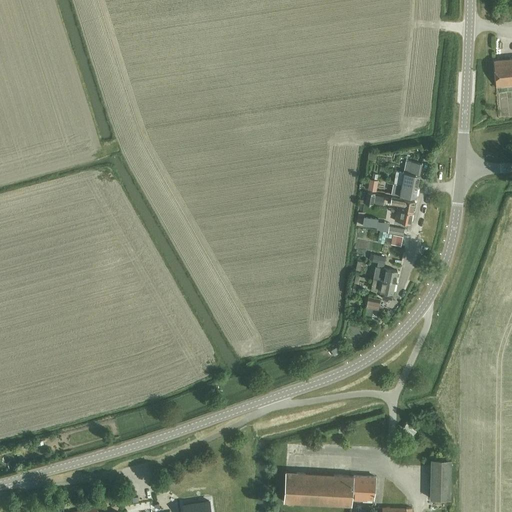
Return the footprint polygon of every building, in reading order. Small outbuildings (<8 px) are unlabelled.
[(511,58),(495,60),(494,60),(496,87),(511,85),(511,58)] [(396,171),(394,182),(417,187),(419,175),(420,169),(421,163),(411,161),(408,173),(396,171)] [(375,191),(377,181),(369,179),(367,190),(375,191)] [(392,194),(399,195),(415,198),(417,187),(394,182),(393,189),(392,194)] [(372,205),(373,203),(381,205),(383,197),(374,195),(374,194),(367,192),(365,204),(372,205)] [(396,209),(397,209),(412,212),(414,201),(391,197),(390,203),(397,204),(396,209)] [(410,223),(412,212),(397,209),(395,220),(402,222),(410,223)] [(362,225),(376,227),(377,218),(363,217),(362,225)] [(388,231),(388,232),(399,235),(403,235),(404,229),(401,228),(389,226),(388,231)] [(391,244),(401,246),(403,236),(399,235),(393,234),(391,244)] [(375,266),(373,277),(395,282),(397,271),(383,268),(385,257),(373,254),(372,261),(378,262),(377,266),(375,266)] [(357,261),(356,269),(360,270),(363,271),(363,268),(361,267),(361,265),(364,265),(364,262),(361,262),(362,261),(357,261)] [(359,279),(369,281),(369,278),(355,275),(352,291),(355,292),(357,283),(358,283),(359,279)] [(373,277),(371,289),(380,291),(379,293),(382,294),(381,298),(392,300),(392,299),(393,294),(395,282),(373,277)] [(377,309),(380,299),(368,297),(366,306),(377,309)] [(331,350),(334,356),(341,353),(338,346),(331,350)] [(450,499),(451,459),(431,458),(430,498),(450,499)] [(373,498),(375,477),(286,471),(284,501),(351,505),(352,497),(373,498)] [(211,511),(210,500),(185,503),(185,511),(211,511)]
